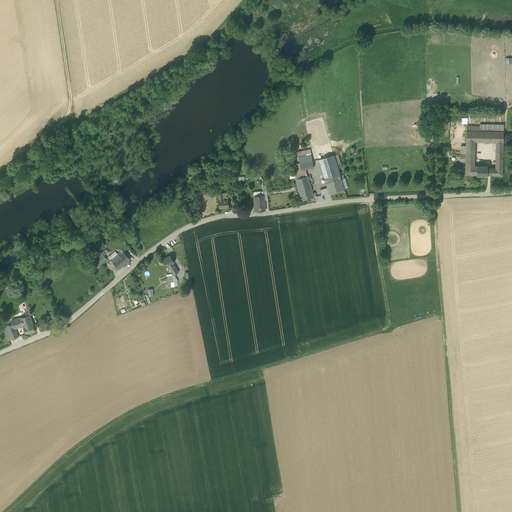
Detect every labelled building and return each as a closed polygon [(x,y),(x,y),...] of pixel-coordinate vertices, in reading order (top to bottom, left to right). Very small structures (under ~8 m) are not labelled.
[(495,168),(491,168),(491,175),(502,176),(504,132),(495,131),(467,131),(466,131),(466,147),(466,154),(466,161),(465,165),(474,166),(475,142),(496,142),(495,168)] [(297,152),(299,158),(311,155),(310,149),(297,152)] [(313,167),(311,155),(299,158),(300,164),(293,165),(294,173),(296,179),(301,178),(300,172),(302,172),(301,170),(313,167)] [(328,188),(329,193),(344,189),(334,155),(319,159),(328,188)] [(477,165),(477,166),(474,166),(465,165),(465,174),(476,175),(477,175),(486,176),(487,176),(487,175),(487,168),(487,166),(488,166),(487,166),(477,165)] [(308,176),(301,178),(296,179),(298,189),(302,188),(302,190),(311,188),(310,185),(310,183),(308,176)] [(298,189),(302,201),(314,197),(313,194),(311,188),(302,190),(302,188),(298,189)] [(219,200),(219,208),(229,207),(228,199),(227,199),(226,193),(218,194),(219,200)] [(254,197),(255,211),(265,211),(264,196),(254,197)] [(108,262),(116,271),(119,269),(113,263),(116,260),(114,257),(118,254),(115,252),(109,257),(109,259),(110,260),(108,262)] [(92,261),(97,267),(107,259),(102,253),(92,261)] [(113,263),(119,269),(130,259),(125,253),(120,257),(116,260),(113,263)] [(168,266),(174,275),(179,272),(173,263),(174,262),(170,255),(163,259),(167,267),(168,266)] [(6,325),(6,326),(8,330),(8,331),(15,329),(20,328),(19,326),(23,325),(23,326),(23,327),(25,335),(35,332),(30,315),(12,320),(13,323),(6,325)] [(8,331),(11,340),(18,337),(15,329),(8,331)]
